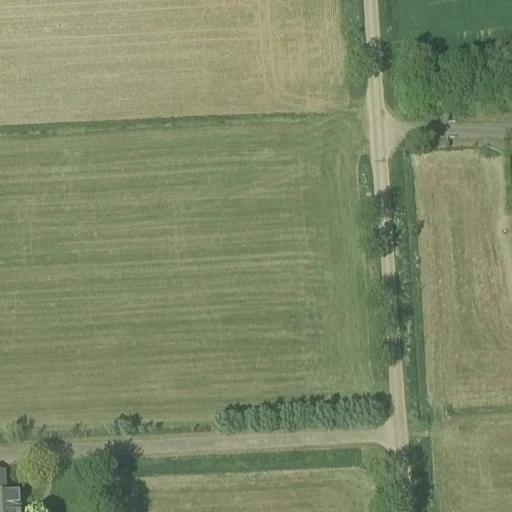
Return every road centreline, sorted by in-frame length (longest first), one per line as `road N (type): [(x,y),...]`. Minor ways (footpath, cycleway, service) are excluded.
road 1 (unclassified): [(406,511),(370,0)]
road 2 (unknown): [(379,121),(511,135)]
